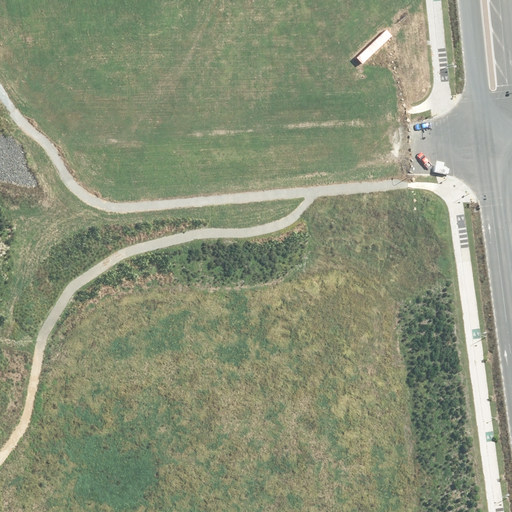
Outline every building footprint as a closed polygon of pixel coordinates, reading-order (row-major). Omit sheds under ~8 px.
[(243,52),(221,51),(217,130),(242,132),(243,112),(249,112),(250,107),(270,108),(271,108),(272,108),(272,107),(273,106),(274,106),(274,105),(275,104),(275,103),(275,102),(275,101),(275,100),(275,99),(275,98),(275,97),(275,96),(274,96),(274,95),(274,94),(273,94),(273,93),(272,93),(271,92),(273,61),(243,59),(243,52)] [(156,95),(142,96),(144,121),(158,120),(156,95)] [(122,276),(109,296),(146,321),(156,306),(130,289),(133,283),(122,276)] [(242,387),(244,392),(246,401),(277,392),(263,346),(221,358),(229,384),(240,381),(242,387)] [(158,347),(140,355),(154,388),(172,381),(158,347)] [(244,392),(242,387),(235,384),(228,405),(238,408),(244,392)] [(253,511),(228,407),(205,412),(213,446),(211,447),(219,480),(203,484),(209,511),(253,511)] [(270,461),(255,465),(259,481),(274,477),(270,461)] [(309,503),(307,495),(288,498),(289,506),(309,503)]
